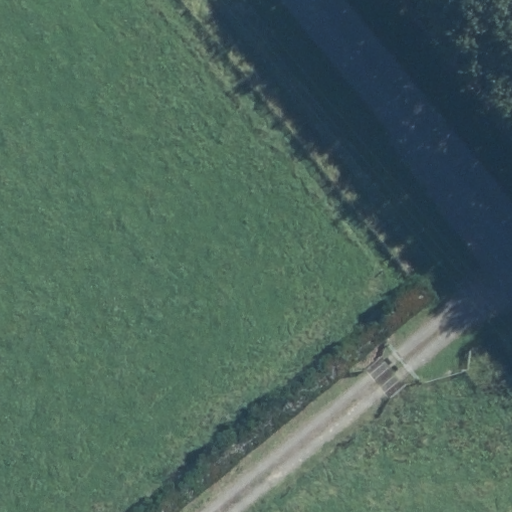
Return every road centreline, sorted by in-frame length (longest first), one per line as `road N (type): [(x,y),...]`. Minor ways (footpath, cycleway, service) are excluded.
road 1 (unknown): [(509,235),(186,511)]
road 2 (unclassified): [(313,0),(511,239)]
